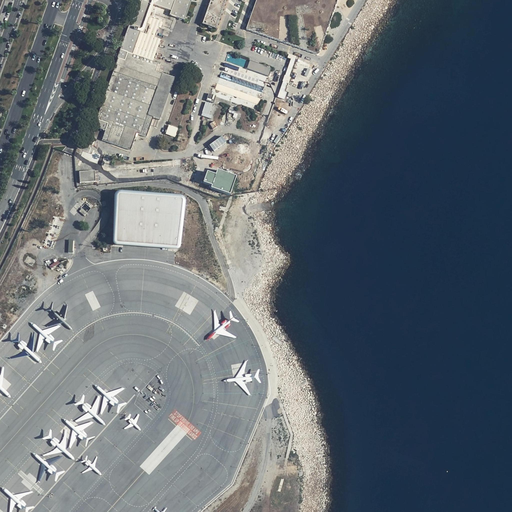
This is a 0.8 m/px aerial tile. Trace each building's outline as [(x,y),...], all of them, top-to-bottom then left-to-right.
[(116,61),(109,85),(97,119),(99,120),(105,122),(109,124),(104,140),(132,149),(138,132),(148,135),(155,116),(162,119),(176,78),(157,71),(160,63),(155,61),(162,39),(157,37),(161,25),(163,26),(165,21),(156,18),(155,23),(157,24),(153,36),(149,34),(141,55),(135,53),(152,3),(174,10),(172,15),(187,20),(193,2),(195,3),(196,0),(172,0),(173,0),(171,0),(145,0),(148,1),(130,51),(128,50),(123,63),(116,61)] [(226,0),(213,0),(206,24),(216,28),(226,0)] [(258,0),(249,29),(322,54),(340,0),(258,0)] [(272,68),(251,60),(248,70),(269,77),(272,68)] [(287,91),(285,91),(289,76),(285,75),(278,96),(285,98),(287,91)] [(174,136),(177,127),(171,125),(167,134),(174,136)] [(209,144),(213,151),(220,147),(221,149),(223,149),(222,146),(226,144),(223,137),(209,144)] [(96,171),(78,172),(78,184),(96,184),(96,171)] [(180,197),(119,193),(116,194),(115,196),(114,198),(112,242),(113,244),(113,245),(114,246),(116,247),(177,251),(179,251),(180,249),(186,205),(186,203),(185,200),(183,198),(180,197)]
